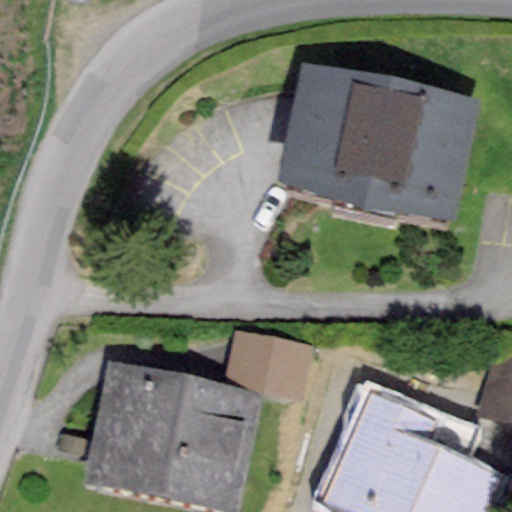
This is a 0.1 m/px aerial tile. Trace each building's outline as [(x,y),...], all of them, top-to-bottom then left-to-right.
[(318,98),(295,204),(446,237),(470,131),(318,98)] [(307,396),(311,338),(231,333),(226,390),(307,396)] [(511,344),(498,341),(482,415),(511,421),(511,344)] [(120,386),(96,496),(169,511),(232,511),(254,414),(120,386)] [(368,411),(328,511),(330,511),(486,511),(494,495),(415,464),(427,435),(368,411)]
